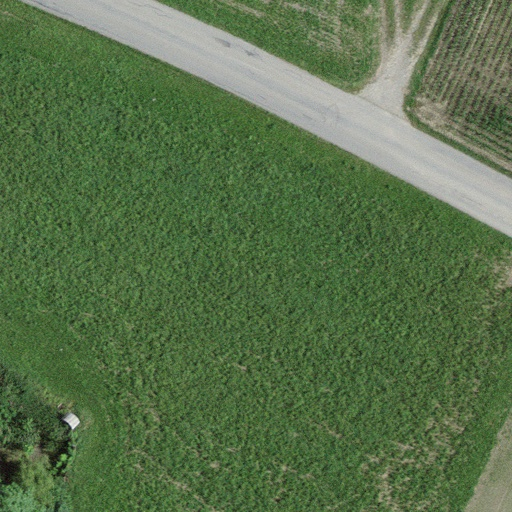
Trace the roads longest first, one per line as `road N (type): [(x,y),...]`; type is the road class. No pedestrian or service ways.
road 1 (unclassified): [(511,205),(187,33),(96,0)]
road 2 (track): [(364,127),(439,0)]
